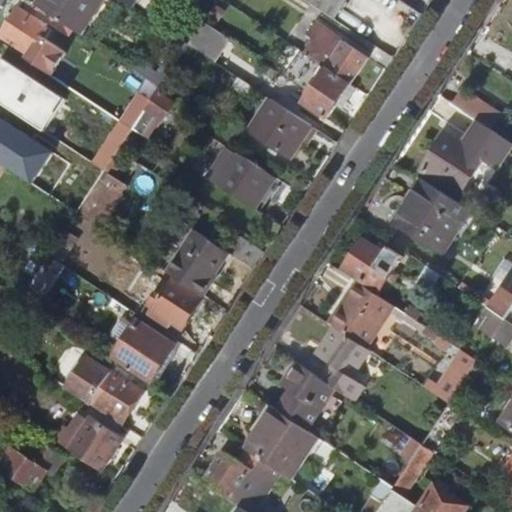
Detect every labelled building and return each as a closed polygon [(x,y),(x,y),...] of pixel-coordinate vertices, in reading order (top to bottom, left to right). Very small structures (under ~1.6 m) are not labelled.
[(35,3),(30,0),(27,0),(3,38),(31,56),(28,60),(54,77),(68,55),(43,38),(50,27),(59,33),(66,23),(35,3)] [(66,23),(81,34),(103,0),(37,0),(35,3),(66,23)] [(120,0),(135,9),(140,0),(120,0)] [(304,0),(315,6),(335,20),(348,0),(304,0)] [(309,56),(352,84),(369,59),(347,44),(337,59),(328,53),(337,38),(316,25),(307,37),(300,32),(292,45),(309,56)] [(190,47),(216,64),(230,43),(203,27),(190,47)] [(288,78),(307,90),(305,93),(310,96),(306,103),(329,119),(352,84),(309,56),(302,68),(297,65),(288,78)] [(11,64),(0,79),(0,103),(22,118),(43,85),(11,64)] [(127,89),(139,97),(122,123),(134,131),(162,89),(139,72),(127,89)] [(170,77),(162,89),(172,94),(179,83),(170,77)] [(240,78),(234,87),(248,97),(253,88),(240,78)] [(464,90),(454,104),(492,129),(502,116),(464,90)] [(272,100),(250,132),(292,160),(314,128),(272,100)] [(134,131),(128,139),(137,143),(142,136),(134,131)] [(421,170),(461,196),(483,162),(444,136),(421,170)] [(137,143),(128,139),(120,152),(128,157),(137,143)] [(207,174),(226,147),(215,139),(195,166),(207,174)] [(128,157),(120,152),(115,160),(123,165),(128,157)] [(240,153),(218,186),(256,211),(278,178),(240,153)] [(115,160),(106,173),(111,174),(115,177),(123,165),(115,160)] [(77,177),(93,188),(102,175),(86,164),(77,177)] [(111,174),(83,218),(99,229),(103,223),(127,186),(115,177),(111,174)] [(415,204),(400,228),(443,255),(471,211),(424,181),(411,201),(415,204)] [(367,209),(357,222),(380,236),(389,223),(367,209)] [(195,231),(166,274),(203,298),(213,283),(210,281),(228,253),(195,231)] [(243,240),(232,256),(254,271),(262,259),(264,256),(243,240)] [(343,272),(379,294),(402,260),(388,252),(384,256),(363,242),(343,272)] [(8,265),(31,280),(38,269),(16,253),(8,265)] [(496,275),(506,282),(511,273),(511,259),(508,257),(496,275)] [(511,273),(506,282),(489,308),(506,319),(511,309),(511,273)] [(159,305),(154,312),(161,316),(158,321),(164,326),(168,321),(172,324),(184,331),(203,302),(173,283),(166,294),(159,305)] [(390,304),(357,283),(329,325),(334,328),(367,349),(394,307),(390,304)] [(160,290),(153,301),(159,305),(166,294),(160,290)] [(394,307),(398,310),(416,321),(423,310),(397,293),(390,304),(394,307)] [(22,300),(11,315),(25,323),(35,308),(22,300)] [(151,317),(158,321),(161,316),(154,312),(151,317)] [(168,321),(164,326),(169,329),(172,324),(168,321)] [(118,359),(152,382),(174,348),(140,326),(118,359)] [(334,328),(316,357),(330,367),(321,380),(337,390),(355,402),(364,388),(352,380),(370,351),(367,349),(334,328)] [(0,345),(7,350),(12,341),(0,333),(0,345)] [(427,389),(450,404),(477,363),(463,354),(440,388),(431,382),(427,389)] [(90,357),(69,391),(94,407),(96,403),(127,423),(145,393),(90,357)] [(292,391),(278,412),(309,432),(337,390),(321,380),(297,365),(284,386),(292,391)] [(422,447),(430,452),(459,409),(450,404),(422,447)] [(511,408),(501,424),(511,431),(511,408)] [(275,410),(247,451),(293,481),(320,439),(309,432),(278,412),(275,410)] [(81,438),(90,424),(81,417),(71,432),(81,438)] [(75,445),(72,452),(104,473),(126,439),(94,418),(90,424),(81,438),(77,443),(75,445)] [(66,428),(57,442),(63,446),(72,452),(75,445),(77,443),(81,438),(71,432),(66,428)] [(393,511),(432,454),(430,452),(422,447),(394,488),(378,511),(393,511)] [(0,468),(9,474),(23,483),(37,492),(61,457),(47,448),(36,464),(12,449),(0,468)] [(205,484),(241,509),(246,511),(254,511),(273,485),(251,472),(248,476),(236,470),(240,464),(225,454),(205,484)] [(6,479),(19,488),(23,483),(9,474),(6,479)] [(361,474),(338,508),(345,511),(359,511),(364,506),(377,485),(361,474)] [(437,487),(419,511),(466,511),(470,508),(437,487)]
